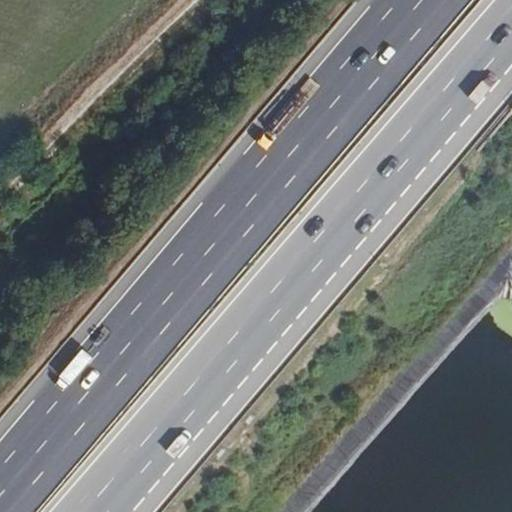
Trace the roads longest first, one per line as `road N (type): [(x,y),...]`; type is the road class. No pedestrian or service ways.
road 1 (motorway): [(422,0),(0,496)]
road 2 (motorway): [(108,511),(511,38)]
road 3 (track): [(0,199),(206,0)]
